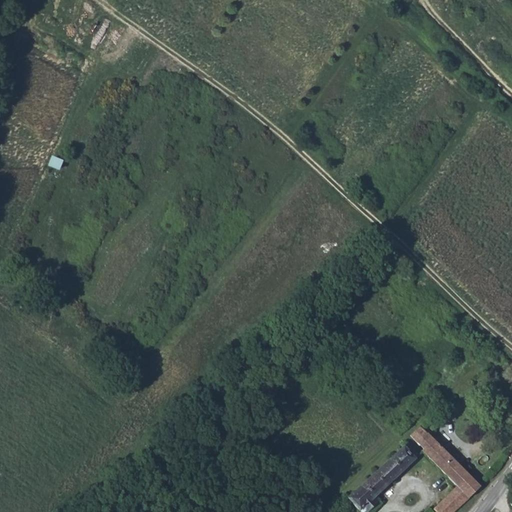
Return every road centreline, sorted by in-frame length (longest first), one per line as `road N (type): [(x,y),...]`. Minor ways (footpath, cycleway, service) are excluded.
road 1 (track): [(511,348),(261,113),(104,0)]
road 2 (track): [(511,92),(424,0)]
